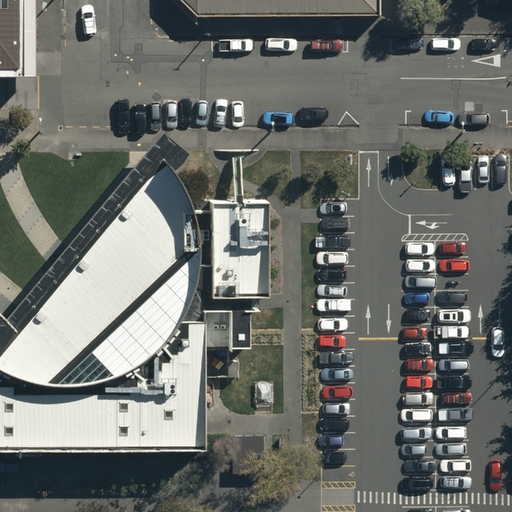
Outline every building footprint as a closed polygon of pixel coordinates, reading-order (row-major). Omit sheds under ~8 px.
[(0,0),(0,78),(34,78),(33,0),(0,0)] [(381,16),(380,0),(180,0),(200,17),(381,16)] [(170,171),(162,161),(16,338),(0,319),(0,454),(202,454),(202,352),(248,352),(248,300),(266,300),(264,199),(207,199),(207,216),(191,215),(186,204),(179,188),(170,171)] [(357,281),(304,282),(304,335),(290,335),(291,347),(304,346),(304,404),(358,403),(357,281)] [(312,435),(311,511),(368,511),(368,435),(312,435)] [(236,456),(236,488),(269,488),(269,456),(236,456)]
